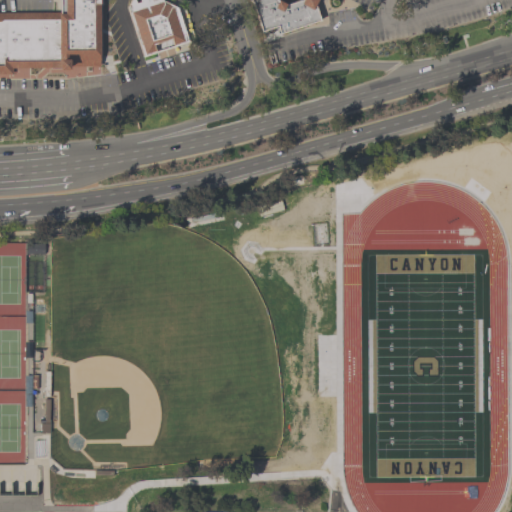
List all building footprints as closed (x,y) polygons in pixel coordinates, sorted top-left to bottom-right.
[(0,17),(57,17),(57,0),(97,0),(97,70),(0,70),(0,17)] [(142,58),(126,8),(148,0),(158,0),(178,10),(188,43),(142,58)] [(277,0),(280,8),(300,0),(311,0),(319,20),(263,41),(247,0),(277,0)] [(43,254),(43,245),(26,245),(26,254),(43,254)] [(328,354),(319,354),(319,369),(328,369),(328,354)]
